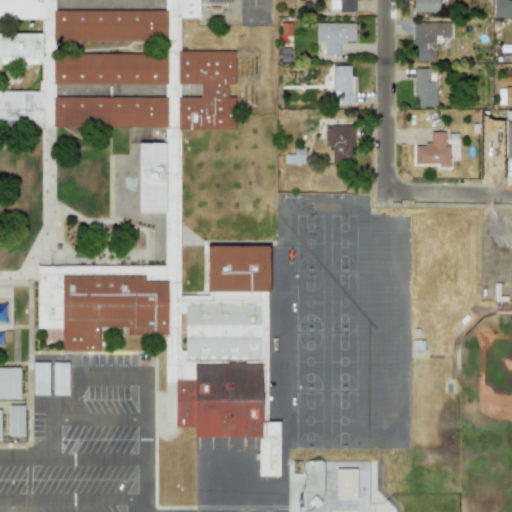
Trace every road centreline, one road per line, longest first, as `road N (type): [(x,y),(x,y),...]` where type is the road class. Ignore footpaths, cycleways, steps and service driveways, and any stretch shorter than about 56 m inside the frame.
road 1 (residential): [(389,189),(386,0)]
road 2 (residential): [(389,189),(511,195)]
